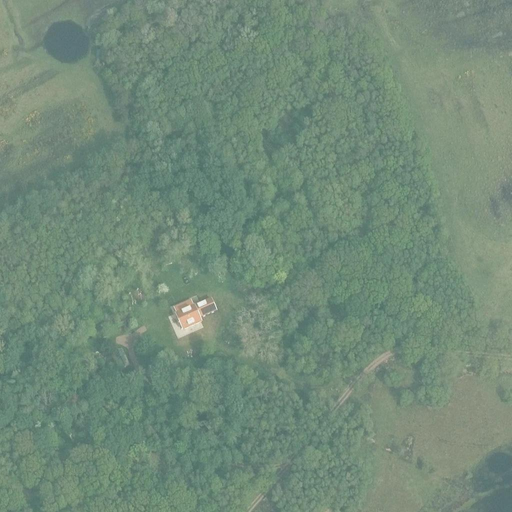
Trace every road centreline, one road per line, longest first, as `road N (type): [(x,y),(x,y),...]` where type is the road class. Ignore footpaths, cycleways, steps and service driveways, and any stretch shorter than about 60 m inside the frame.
road 1 (track): [(511,357),(390,350),(243,511)]
road 2 (track): [(250,504),(241,476),(174,427),(133,357)]
